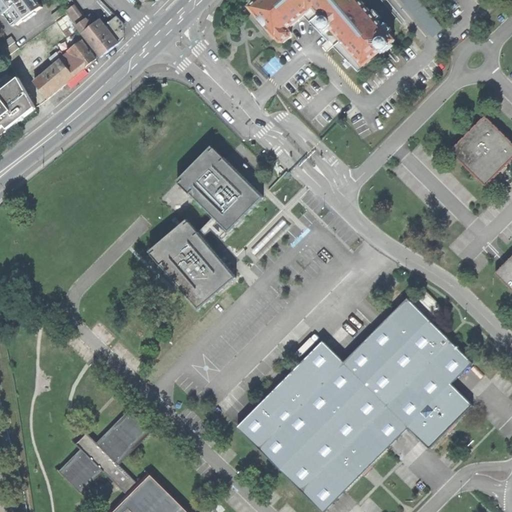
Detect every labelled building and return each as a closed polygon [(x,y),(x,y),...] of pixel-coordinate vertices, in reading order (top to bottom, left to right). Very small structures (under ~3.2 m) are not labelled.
[(17,26),(42,8),(36,0),(0,0),(0,10),(4,16),(5,15),(9,13),(13,20),(17,26)] [(304,16),(358,72),(382,52),(383,53),(392,46),(391,44),(395,41),(359,0),(259,0),(250,8),(277,39),(278,39),(281,43),(285,43),(291,38),(291,34),(288,30),(304,16)] [(444,29),(424,3),(422,4),(419,0),(404,0),(433,37),(444,29)] [(55,21),(66,13),(66,12),(62,7),(51,15),(55,21)] [(109,51),(118,44),(100,20),(92,26),(86,18),(83,21),(73,7),(66,12),(66,13),(82,35),(82,34),(101,58),(109,51)] [(9,22),(13,20),(9,13),(5,15),(9,22)] [(67,38),(76,31),(65,16),(56,22),(67,38)] [(14,44),(10,38),(0,45),(7,58),(17,50),(13,44),(14,44)] [(54,66),(34,82),(48,99),(62,88),(96,60),(83,41),(70,49),(72,51),(62,59),(57,53),(49,60),(54,66)] [(473,60),(473,61),(473,63),(474,64),(476,65),(478,65),(479,64),(480,63),(481,62),(481,60),(480,58),(479,57),(478,57),(476,57),(475,57),(474,58),(473,60)] [(0,132),(5,133),(36,109),(20,79),(0,95),(0,94),(0,132)] [(511,149),(484,121),(449,156),(485,191),(502,173),(511,162),(511,149)] [(179,181),(231,232),(266,196),(236,167),(214,146),(179,181)] [(152,252),(202,310),(239,277),(216,251),(201,234),(202,233),(189,219),(152,252)] [(511,259),(494,278),(511,296),(511,259)] [(278,389),(238,429),(322,511),(325,511),(366,471),(397,441),(410,428),(431,449),(452,427),(474,405),(453,384),(474,363),(409,298),(373,335),(346,362),(325,341),(293,374),(285,382),(278,389)] [(274,385),(278,389),(285,382),(281,378),(274,385)] [(55,468),(87,500),(88,498),(84,494),(105,472),(130,497),(116,511),(188,511),(184,508),(144,469),(144,470),(151,477),(141,487),(120,466),(152,434),(157,439),(158,438),(125,405),(124,407),(129,412),(98,443),(87,433),(86,434),(88,436),(80,445),(73,439),(72,440),(81,450),(61,471),(56,466),(55,468)]
